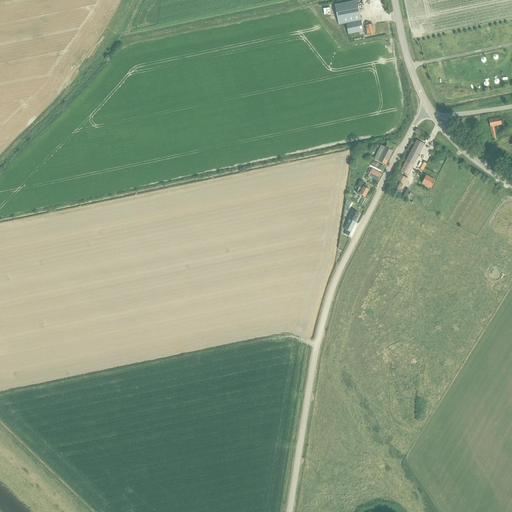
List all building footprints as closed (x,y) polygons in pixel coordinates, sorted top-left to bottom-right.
[(367,35),(375,34),(373,24),(365,26),(366,28),(364,29),(364,27),(362,27),(357,1),(335,5),(338,25),(346,23),(348,34),(363,31),(363,33),(366,32),(367,35)] [(494,126),(502,125),(500,117),(489,120),(493,141),(497,140),(494,126)] [(416,140),(400,172),(408,177),(424,144),(416,140)] [(389,142),(387,148),(394,151),(397,145),(389,142)] [(385,165),(392,151),(381,145),(374,159),(385,165)] [(369,169),(367,174),(369,174),(368,175),(377,180),(381,174),(371,169),(371,170),(369,169)] [(435,180),(426,175),(422,183),(431,188),(435,180)] [(365,197),(369,189),(363,186),(362,189),(359,188),(357,192),(359,194),(365,197)] [(346,229),(344,233),(349,236),(351,232),(356,222),(355,221),(359,214),(352,210),(350,216),(349,218),(349,219),(344,228),(346,229)]
